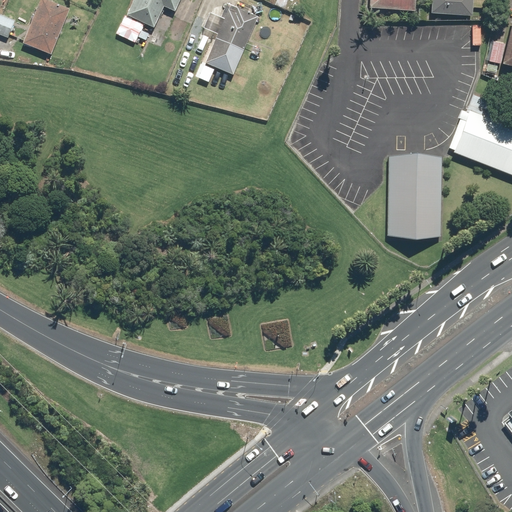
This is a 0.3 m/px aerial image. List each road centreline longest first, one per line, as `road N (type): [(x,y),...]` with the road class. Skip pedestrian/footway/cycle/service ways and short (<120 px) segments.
road 1 (primary): [(340,388),(511,254)]
road 2 (motorway): [(0,308),(98,360),(198,389)]
road 3 (motorway): [(198,389),(340,388)]
road 4 (primary): [(195,511),(302,420)]
road 5 (motorway): [(432,378),(417,421),(416,511)]
